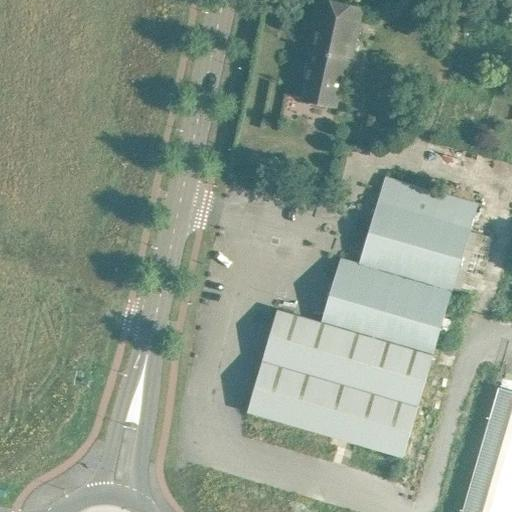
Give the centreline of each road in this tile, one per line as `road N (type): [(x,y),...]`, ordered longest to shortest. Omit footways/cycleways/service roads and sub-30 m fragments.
road 1 (tertiary): [(218,0),(119,496)]
road 2 (unknown): [(425,511),(468,350),(479,337),(511,341)]
